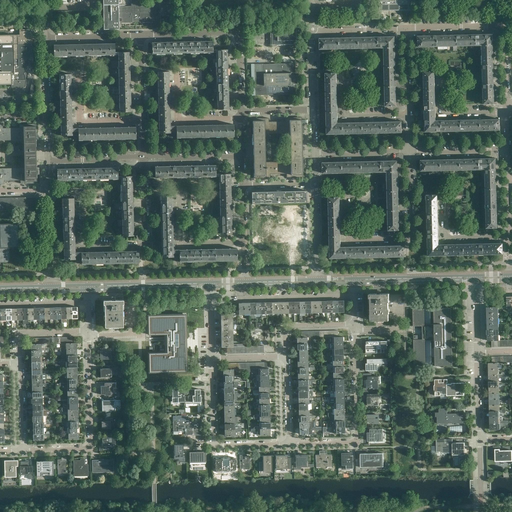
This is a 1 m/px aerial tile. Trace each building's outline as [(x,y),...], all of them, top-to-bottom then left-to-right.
[(160,6),(160,0),(152,0),(152,6),(139,6),(139,1),(131,1),(131,6),(118,7),(118,3),(120,3),(121,3),(120,0),(102,0),(103,12),(103,27),(103,30),(106,30),(119,29),(119,23),(119,17),(131,17),(132,22),(132,23),(132,22),(139,22),(139,23),(140,23),(140,22),(140,16),(152,16),(152,22),(160,21),(160,16),(172,16),(172,5),(160,6)] [(411,10),(411,0),(378,0),(379,11),(411,10)] [(296,45),(296,28),(270,28),(270,45),(296,45)] [(493,45),(493,34),(476,35),(476,46),(482,46),(493,45)] [(457,46),(457,35),(437,36),(437,47),(457,46)] [(476,46),(476,35),(457,35),(457,46),(476,46)] [(437,47),(437,36),(418,36),(418,47),(437,47)] [(378,48),(378,37),(359,38),(359,49),(378,48)] [(395,48),(395,37),(378,37),(378,48),(384,48),(395,48)] [(340,49),(339,38),(320,38),(320,49),(340,49)] [(359,49),(359,38),(339,38),(340,49),(359,49)] [(203,53),(203,41),(186,42),(186,53),(203,53)] [(213,52),(213,41),(203,41),(203,53),(213,52)] [(169,54),(169,42),(152,43),(152,54),(169,54)] [(186,53),(186,42),(169,42),(169,54),(186,53)] [(115,55),(115,45),(115,43),(105,44),(105,55),(115,55)] [(29,66),(29,65),(29,59),(30,59),(30,51),(31,51),(31,52),(32,52),(31,44),(17,44),(18,54),(13,54),(13,51),(1,52),(1,55),(0,54),(0,84),(11,85),(11,88),(25,87),(26,80),(25,80),(25,66),(29,66)] [(71,56),(71,44),(54,45),(54,56),(71,56)] [(88,56),(88,44),(71,44),(71,56),(88,56)] [(105,55),(105,44),(88,44),(88,56),(105,55)] [(493,65),(493,45),(482,46),(482,65),(493,65)] [(395,67),(395,48),(384,48),(384,67),(395,67)] [(227,56),(227,50),(216,50),(216,58),(227,58),(228,58),(228,56),(227,56)] [(129,58),(129,53),(129,52),(118,52),(118,61),(130,61),(130,60),(131,60),(130,58),(129,58)] [(228,75),(228,65),(227,58),(216,58),(216,75),(228,75)] [(130,78),(130,68),(130,61),(118,61),(118,78),(130,78)] [(254,90),(255,95),(295,94),(295,85),(297,85),(297,75),(295,75),(295,63),(263,64),(254,64),(254,79),(263,79),(264,86),(260,86),(260,88),(257,90),(254,90)] [(494,84),(493,65),(482,65),(483,84),(494,84)] [(396,87),(395,67),(384,67),(385,87),(396,87)] [(435,91),(434,71),(423,71),(424,91),(435,91)] [(169,78),(169,76),(169,72),(157,72),(158,80),(169,80),(170,80),(170,78),(169,78)] [(337,93),(337,79),(336,73),(325,73),(326,94),(337,93)] [(71,80),(71,78),(71,74),(59,74),(60,83),(71,83),(71,82),(72,82),(72,80),(71,80)] [(228,92),(228,82),(228,75),(216,75),(217,92),(228,92)] [(130,95),(130,85),(130,78),(118,78),(119,95),(130,95)] [(169,97),(169,87),(169,80),(158,80),(158,97),(169,97)] [(72,100),(71,90),(71,83),(60,83),(60,100),(72,100)] [(494,104),(494,88),(494,84),(483,84),(483,104),(494,104)] [(396,106),(396,90),(396,87),(385,87),(385,107),(396,106)] [(435,110),(435,91),(424,91),(424,111),(435,110)] [(229,109),(228,99),(228,92),(217,92),(217,110),(229,109)] [(337,113),(337,93),(326,94),(326,113),(337,113)] [(131,112),(131,102),(130,95),(119,95),(119,112),(131,112)] [(170,114),(170,104),(169,97),(158,97),(158,114),(170,114)] [(72,117),(72,107),(72,100),(60,100),(60,117),(72,117)] [(441,132),(441,121),(436,121),(435,110),(424,111),(425,132),(441,132)] [(343,134),(343,123),(338,123),(337,113),(326,113),(327,134),(343,134)] [(170,131),(170,130),(170,126),(170,121),(170,114),(158,114),(159,132),(170,131)] [(72,134),(72,132),(72,128),(72,124),(72,117),(60,117),(61,134),(72,134)] [(286,174),(286,177),(303,177),(302,168),(305,168),(304,161),(302,161),(302,156),(301,133),(304,133),(304,126),(301,126),(301,117),(285,118),(285,121),(269,122),(268,118),(252,119),(252,127),(250,127),(250,134),(253,134),(253,157),(253,162),(251,162),(251,169),(254,169),(254,178),(270,178),(270,174),(286,174)] [(500,130),(499,119),(480,120),(480,131),(500,130)] [(461,131),(460,120),(441,121),(441,132),(461,131)] [(480,131),(480,120),(460,120),(461,131),(480,131)] [(363,133),(362,122),(343,123),(343,134),(363,133)] [(382,133),(382,122),(362,122),(363,133),(382,133)] [(402,133),(402,122),(382,122),(382,133),(402,133)] [(39,175),(39,168),(36,168),(36,140),(38,140),(38,133),(35,133),(35,124),(19,124),(19,128),(3,128),(3,125),(0,124),(0,184),(4,184),(4,181),(20,180),(21,184),(37,183),(36,175),(39,175)] [(234,137),(234,127),(230,127),(230,126),(176,127),(176,126),(170,126),(170,130),(176,129),(176,138),(234,137)] [(136,139),(136,129),(132,129),(132,128),(78,130),(78,128),(72,128),(72,132),(78,132),(78,140),(136,139)] [(496,169),(495,158),(479,159),(479,170),(485,170),(496,169)] [(460,170),(460,159),(440,160),(440,171),(460,170)] [(479,170),(479,159),(460,159),(460,170),(479,170)] [(440,171),(440,160),(421,160),(421,171),(440,171)] [(362,172),(362,161),(342,162),(342,173),(362,172)] [(381,172),(381,161),(362,161),(362,172),(381,172)] [(398,172),(397,161),(381,161),(381,172),(387,172),(398,172)] [(342,173),(342,162),(323,162),(323,173),(342,173)] [(206,177),(206,165),(189,166),(189,177),(206,177)] [(230,180),(230,174),(216,174),(216,165),(206,165),(206,177),(216,177),(216,176),(219,176),(219,182),(230,182),(231,182),(231,180),(230,180)] [(172,178),(172,166),(155,166),(155,178),(172,178)] [(189,177),(189,166),(172,166),(172,178),(189,177)] [(118,179),(118,167),(108,168),(108,179),(118,179)] [(74,180),(74,168),(57,169),(57,180),(74,180)] [(91,180),(91,168),(74,168),(74,180),(91,180)] [(108,179),(108,168),(91,168),(91,180),(108,179)] [(496,189),(496,169),(485,170),(485,189),(496,189)] [(398,191),(398,172),(387,172),(387,191),(398,191)] [(132,182),(132,176),(121,176),(121,185),(133,185),(133,184),(134,184),(133,182),(132,182)] [(231,199),(231,189),(230,182),(219,182),(219,199),(231,199)] [(133,201),(133,192),(133,185),(121,185),(121,202),(133,201)] [(497,208),(496,189),(485,189),(486,208),(497,208)] [(252,192),(251,192),(251,193),(251,195),(251,204),(306,202),(306,191),(289,191),(287,191),(270,191),(268,191),(254,192),(252,192)] [(399,211),(398,191),(387,191),(388,211),(399,211)] [(438,215),(438,204),(437,195),(426,195),(427,215),(438,215)] [(172,202),(172,200),(172,196),(160,196),(161,204),(172,204),(173,204),(173,202),(172,202)] [(0,209),(14,210),(14,198),(0,197),(0,209)] [(39,209),(39,197),(14,198),(14,210),(39,209)] [(340,217),(339,197),(328,197),(329,217),(340,217)] [(74,204),(74,202),(74,198),(62,198),(63,207),(74,206),(75,206),(75,204),(74,204)] [(231,216),(231,206),(231,199),(219,199),(220,216),(231,216)] [(133,218),(133,209),(133,201),(121,202),(122,219),(133,218)] [(172,221),(172,211),(172,204),(161,204),(161,221),(172,221)] [(74,223),(74,214),(74,206),(63,207),(63,224),(74,223)] [(497,228),(497,212),(497,208),(486,208),(486,228),(497,228)] [(307,211),(295,211),(295,224),(284,224),(285,234),(296,234),(296,257),(308,257),(307,211)] [(399,230),(399,214),(399,211),(388,211),(388,230),(399,230)] [(438,234),(438,215),(427,215),(427,234),(438,234)] [(232,233),(232,223),(231,216),(220,216),(220,234),(232,233)] [(340,237),(340,217),(329,217),(329,237),(340,237)] [(134,236),(134,226),(133,218),(122,219),(122,236),(134,236)] [(173,238),(173,228),(172,221),(161,221),(161,238),(173,238)] [(75,240),(75,231),(74,223),(63,224),(63,241),(75,240)] [(18,247),(18,225),(0,225),(1,236),(0,236),(0,262),(9,262),(8,247),(18,247)] [(444,255),(444,244),(439,245),(438,234),(427,234),(428,256),(444,255)] [(346,258),(346,247),(341,247),(340,237),(329,237),(330,258),(346,258)] [(173,250),(173,245),(173,238),(161,238),(162,256),(173,255),(173,253),(173,250)] [(75,252),(75,248),(75,240),(63,241),(64,258),(75,258),(75,256),(75,252)] [(503,254),(502,243),(483,244),(483,255),(503,254)] [(464,255),(463,244),(444,244),(444,255),(464,255)] [(483,255),(483,244),(463,244),(464,255),(483,255)] [(405,256),(405,245),(385,246),(385,257),(405,256)] [(366,257),(365,246),(346,247),(346,258),(366,257)] [(385,257),(385,246),(365,246),(366,257),(385,257)] [(237,260),(237,251),(233,251),(233,250),(179,251),(179,250),(173,250),(173,253),(179,253),(179,262),(237,260)] [(139,263),(139,253),(135,253),(135,252),(81,253),(81,252),(75,252),(75,256),(81,256),(81,264),(139,263)] [(389,320),(388,295),(388,293),(381,294),(377,294),(370,294),(371,321),(389,320)] [(123,327),(122,309),(122,300),(115,300),(115,301),(113,301),(111,301),(111,300),(106,300),(104,300),(105,327),(123,327)] [(452,365),(451,330),(451,308),(434,309),(434,324),(424,324),(424,309),(413,309),(413,326),(422,326),(423,339),(413,340),(414,366),(425,366),(425,340),(434,340),(435,366),(452,365)] [(183,315),(148,316),(148,333),(148,335),(149,335),(167,334),(167,353),(149,353),(149,372),(176,371),(186,371),(186,352),(184,352),(184,334),(183,315)] [(387,349),(387,341),(370,342),(370,345),(366,345),(366,348),(366,353),(377,353),(377,349),(387,349)] [(111,355),(111,351),(114,351),(114,348),(101,348),(102,351),(100,351),(100,360),(111,359),(111,358),(112,358),(112,355),(111,355)] [(377,370),(377,364),(378,364),(378,359),(369,359),(369,364),(366,364),(366,370),(377,370)] [(111,377),(111,369),(115,368),(114,365),(104,366),(105,368),(100,369),(100,370),(100,377),(111,377)] [(378,388),(378,380),(381,380),(381,376),(371,376),(371,380),(367,380),(367,388),(369,388),(369,389),(371,389),(371,388),(378,388)] [(446,394),(446,384),(446,382),(447,382),(447,379),(435,379),(435,385),(434,385),(434,392),(435,392),(435,396),(440,395),(440,393),(442,393),(442,394),(446,394)] [(112,394),(112,387),(115,387),(115,383),(106,383),(106,386),(101,386),(101,395),(108,394),(108,395),(110,395),(110,394),(112,394)] [(463,389),(463,386),(463,383),(454,383),(454,384),(446,384),(446,394),(446,395),(451,395),(453,395),(453,394),(456,394),(456,395),(463,395),(463,389)] [(184,402),(184,390),(181,390),(181,391),(178,391),(177,386),(172,386),(172,397),(172,398),(172,402),(184,402)] [(200,405),(200,396),(201,396),(201,395),(200,395),(200,389),(195,390),(195,391),(192,391),(192,390),(184,390),(184,402),(192,402),(193,402),(198,401),(198,405),(200,405)] [(378,405),(378,397),(380,397),(380,394),(370,394),(370,397),(367,397),(367,406),(378,405)] [(110,412),(110,405),(111,405),(111,400),(102,401),(102,404),(101,404),(101,407),(102,407),(102,411),(105,411),(105,412),(110,412)] [(448,423),(448,414),(447,408),(435,408),(435,412),(434,412),(434,410),(432,410),(432,412),(432,416),(433,416),(433,419),(437,419),(437,423),(447,423),(448,423)] [(379,423),(378,415),(380,414),(380,415),(381,415),(381,411),(375,411),(375,415),(367,415),(368,422),(374,421),(374,423),(379,423)] [(464,423),(463,415),(464,415),(464,414),(464,411),(455,412),(455,413),(448,414),(448,423),(458,423),(464,423)] [(187,425),(187,422),(186,422),(186,423),(185,423),(185,419),(187,419),(187,416),(173,416),(173,432),(178,432),(178,431),(185,431),(185,425),(187,425)] [(111,429),(110,421),(113,421),(113,418),(105,418),(105,421),(102,421),(102,429),(111,429)] [(201,431),(201,423),(201,419),(194,420),(194,421),(189,421),(189,423),(188,423),(188,422),(187,422),(187,425),(185,425),(185,431),(187,431),(201,431)] [(382,433),(383,433),(383,429),(382,429),(371,429),(371,433),(368,433),(368,441),(382,440),(382,433)] [(111,446),(111,439),(113,439),(113,435),(106,435),(106,439),(102,439),(102,446),(111,446)] [(452,453),(452,443),(452,439),(444,439),(444,437),(440,437),(440,439),(436,439),(436,451),(440,451),(440,453),(452,453)] [(464,452),(464,442),(452,443),(452,453),(464,452)] [(186,459),(186,451),(183,451),(183,445),(174,445),(174,456),(183,456),(183,459),(186,459)] [(508,461),(508,450),(501,451),(501,452),(500,452),(500,449),(495,449),(495,451),(493,451),(493,459),(495,459),(495,461),(496,461),(496,462),(499,462),(498,461),(501,461),(504,461),(508,461)] [(206,462),(206,452),(189,452),(189,463),(206,462)] [(343,453),(339,453),(340,466),(343,466),(343,468),(346,468),(346,469),(352,469),(352,462),(351,462),(351,461),(352,461),(352,452),(343,452),(343,453)] [(332,467),(331,455),(325,455),(325,453),(321,453),(321,455),(315,455),(316,468),(321,467),(328,467),(332,467)] [(383,453),(360,454),(360,467),(383,467),(383,453)] [(288,463),(288,460),(287,456),(279,456),(279,454),(275,454),(276,468),(288,468),(288,463)] [(250,468),(249,456),(244,457),(244,458),(242,458),(242,455),(240,455),(240,469),(243,469),(243,468),(245,468),(245,469),(247,469),(249,469),(249,468),(250,468)] [(268,468),(267,455),(264,455),(264,457),(262,457),(262,456),(257,456),(258,470),(262,470),(262,468),(268,468)] [(308,467),(307,455),(295,455),(296,461),(294,461),(294,467),(294,466),(301,466),(301,467),(308,467)] [(215,459),(213,459),(213,460),(214,460),(214,461),(215,461),(215,463),(214,463),(215,463),(215,464),(214,464),(214,465),(215,465),(214,465),(214,466),(215,466),(215,468),(214,468),(215,468),(215,469),(214,469),(215,469),(215,470),(216,470),(216,471),(216,470),(217,470),(217,471),(218,471),(218,470),(221,470),(222,470),(222,471),(223,471),(223,470),(224,470),(227,470),(228,470),(228,471),(229,471),(229,470),(230,470),(233,470),(234,470),(234,471),(234,470),(235,469),(236,469),(236,468),(235,468),(235,467),(236,467),(235,467),(235,465),(236,465),(235,465),(235,464),(236,464),(236,463),(235,463),(236,463),(235,462),(235,460),(235,459),(236,459),(235,459),(235,458),(234,458),(234,457),(233,457),(233,458),(233,457),(232,457),(232,458),(230,458),(228,458),(228,457),(227,457),(227,458),(226,458),(224,458),(223,458),(223,457),(222,457),(222,458),(221,458),(218,458),(216,458),(216,457),(215,457),(215,458),(215,459)] [(88,476),(88,465),(84,465),(84,459),(80,459),(80,460),(73,461),(74,476),(88,476)] [(28,462),(28,460),(25,460),(25,462),(20,462),(21,467),(20,467),(20,474),(21,474),(21,475),(29,475),(29,474),(32,474),(32,466),(29,466),(29,462),(28,462)] [(50,469),(50,461),(41,461),(41,460),(36,460),(37,474),(41,474),(41,471),(50,471),(50,469)] [(66,474),(66,461),(61,461),(61,460),(57,460),(58,474),(66,474)] [(113,472),(113,460),(92,460),(92,473),(113,472)] [(16,475),(16,466),(18,466),(18,461),(11,461),(11,462),(4,463),(5,475),(16,475)]
